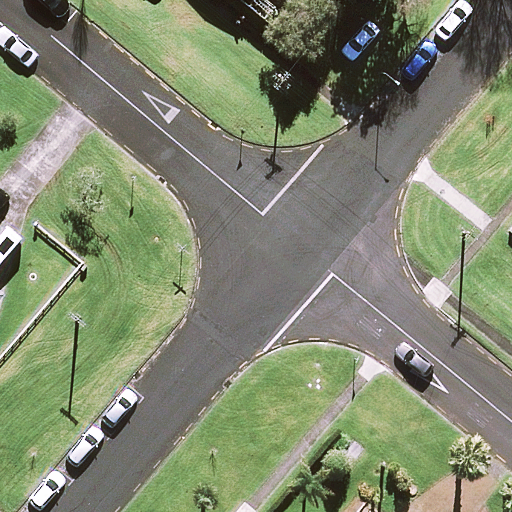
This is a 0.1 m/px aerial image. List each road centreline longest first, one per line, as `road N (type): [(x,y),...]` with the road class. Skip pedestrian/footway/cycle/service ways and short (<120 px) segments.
road 1 (residential): [(3,0),(299,241)]
road 2 (residential): [(66,511),(299,241)]
road 3 (residential): [(299,241),(509,0)]
road 4 (residential): [(299,241),(511,413)]
